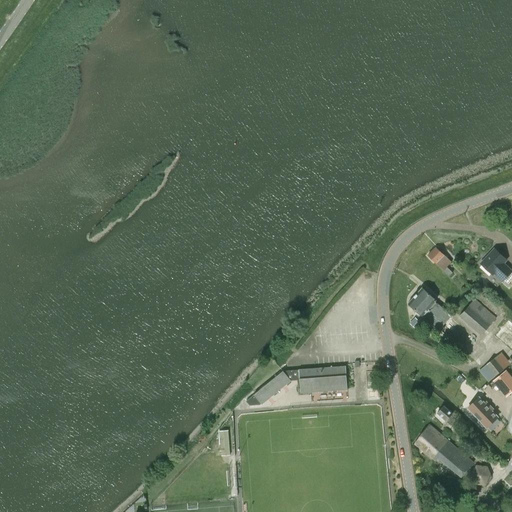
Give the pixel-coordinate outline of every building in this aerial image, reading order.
[(446,267),(451,262),(435,247),(427,255),(443,270),(449,275),(452,272),(446,267)] [(494,249),(481,263),(493,275),(494,273),(503,281),(511,271),(503,263),(506,260),(494,249)] [(408,303),(423,316),(437,301),(422,287),(408,303)] [(460,315),(482,335),(497,318),(475,298),(473,300),(472,299),(470,301),(471,302),(460,315)] [(438,302),(425,317),(439,330),(452,315),(438,302)] [(420,322),(415,317),(410,323),(415,328),(420,322)] [(479,370),(489,381),(501,372),(508,366),(511,364),(501,352),(484,367),(479,370)] [(298,369),(299,380),(300,393),(347,390),(346,366),(298,369)] [(253,394),(254,395),(246,401),(249,406),(260,405),(261,404),(262,405),(291,381),(299,380),(298,369),(278,371),(264,382),(265,384),(253,394)] [(505,371),(493,381),(505,397),(511,391),(511,377),(506,370),(505,371)] [(482,426),(484,424),(486,426),(497,417),(490,410),(492,409),(486,402),(484,403),(479,397),(468,407),(480,420),(478,421),(482,426)] [(443,406),(437,413),(445,421),(452,415),(443,406)] [(437,458),(461,477),(473,461),(448,441),(448,440),(430,425),(414,444),(432,458),(435,461),(437,458)] [(222,456),(230,455),(228,430),(220,431),(222,456)] [(476,465),(469,474),(474,484),(484,486),(492,477),(487,466),(476,465)]
